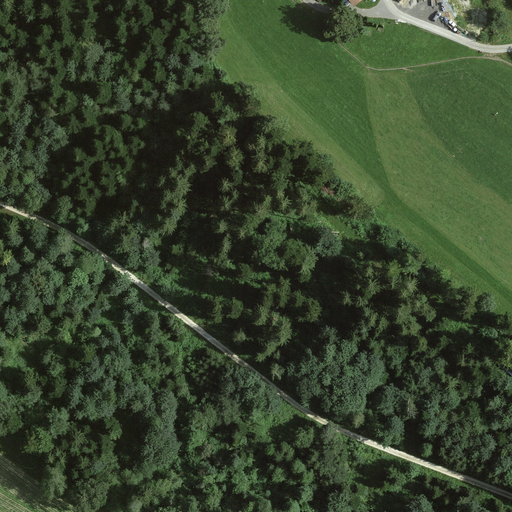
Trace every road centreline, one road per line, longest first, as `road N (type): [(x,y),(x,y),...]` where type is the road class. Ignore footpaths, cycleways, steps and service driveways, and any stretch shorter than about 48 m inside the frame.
road 1 (track): [(0,202),(109,261),(307,411),(511,497)]
road 2 (track): [(188,2),(217,90),(238,114),(325,205),(511,362)]
road 3 (track): [(0,65),(73,70),(164,103),(217,90)]
road 4 (track): [(388,9),(485,49),(511,47)]
